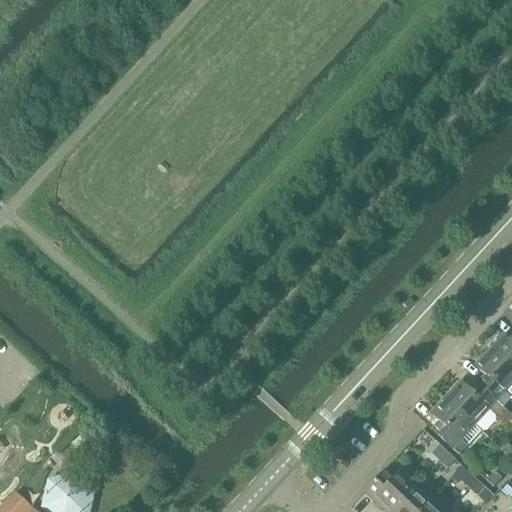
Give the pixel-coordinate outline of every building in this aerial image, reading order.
[(511,342),(504,336),(490,351),(511,372),(511,342)] [(511,372),(490,351),(475,367),(492,383),(484,392),(503,409),(511,399),(511,398),(511,372)] [(481,433),(486,433),(495,424),(494,417),(503,409),(484,392),(478,399),(460,383),(445,400),(481,433)] [(459,457),(481,433),(445,400),(431,415),(448,431),(440,439),(459,457)] [(439,463),(446,454),(439,448),(431,456),(439,463)] [(446,454),(439,463),(447,470),(455,462),(446,454)] [(364,495),(373,503),(382,511),(393,511),(413,491),(397,477),(395,479),(387,471),(364,495)] [(47,483),(41,510),(43,511),(87,511),(92,492),(73,475),(47,483)] [(470,475),(462,484),(469,490),(477,482),(470,475)] [(469,490),(477,498),(485,489),(477,482),(469,490)] [(511,485),(508,482),(501,490),(511,499),(511,485)] [(413,491),(393,511),(421,511),(428,505),(413,491)] [(0,511),(31,511),(14,496),(0,511)]
